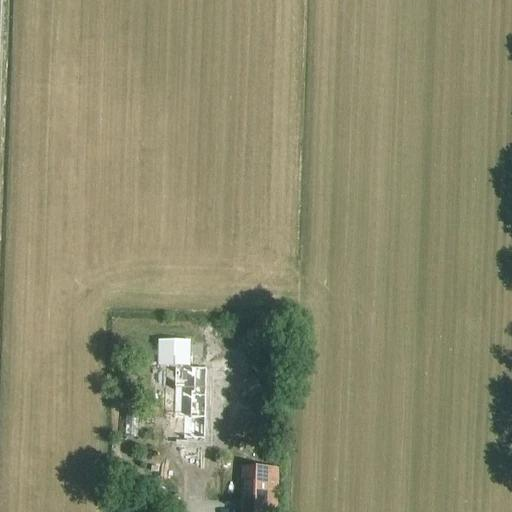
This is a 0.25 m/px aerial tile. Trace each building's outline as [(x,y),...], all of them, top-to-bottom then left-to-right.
[(255,322),(253,322),(251,322),(249,322),(248,323),(246,324),(245,325),(244,327),(243,328),(243,330),(243,332),(243,334),(243,335),(244,337),(245,338),(246,340),(248,341),(249,342),(251,342),(253,342),(255,342),(256,342),(258,341),(259,340),(261,338),(262,337),(262,335),(263,334),(263,332),(263,330),(262,328),(262,327),(261,325),(259,324),(258,323),(256,322),(255,322)] [(189,343),(159,343),(158,367),(189,368),(189,343)] [(206,370),(175,370),(173,442),(205,442),(206,370)] [(138,416),(125,415),(124,440),(137,440),(138,416)] [(277,511),(278,470),(241,469),(239,511),(277,511)]
